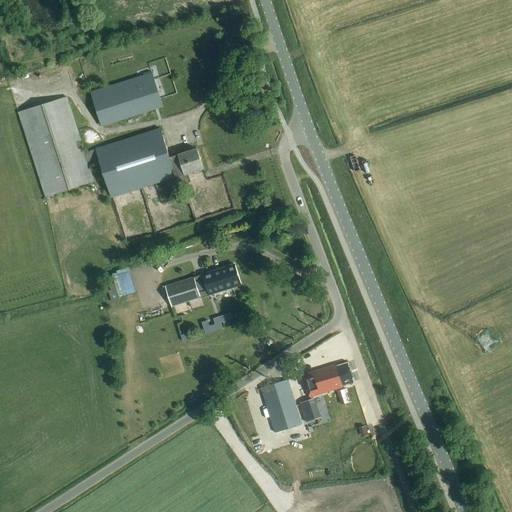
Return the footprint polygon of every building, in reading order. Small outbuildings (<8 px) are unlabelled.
[(152,73),(91,92),(100,121),(161,102),(152,73)] [(67,97),(18,113),(45,197),(94,182),(89,167),(100,163),(111,198),(175,178),(178,186),(191,182),(188,174),(203,169),(197,149),(170,158),(160,129),(96,149),(97,151),(85,155),(67,97)] [(234,265),(165,287),(172,307),(240,285),(234,265)] [(117,270),(124,295),(139,291),(132,266),(117,270)] [(208,321),(202,323),(204,328),(206,334),(223,329),(221,323),(210,327),(208,321)] [(336,365),(303,375),(310,397),(343,387),(343,385),(354,382),(348,362),(337,366),(336,365)] [(288,380),(261,389),(275,433),(302,424),(288,380)] [(315,398),(300,403),(307,422),(321,417),(315,398)]
